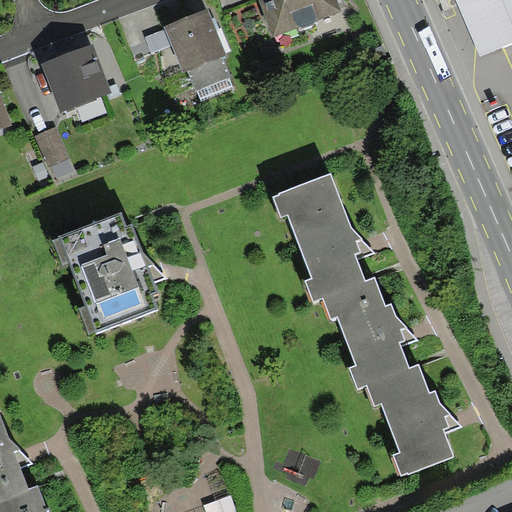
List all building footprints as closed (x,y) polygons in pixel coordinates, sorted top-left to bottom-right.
[(261,0),(274,36),(335,14),(329,0),(261,0)] [(511,0),(462,0),(481,42),(511,28),(511,0)] [(223,63),(205,15),(163,31),(182,79),(223,63)] [(105,104),(84,50),(43,66),(64,120),(105,104)] [(61,160),(51,133),(36,139),(47,166),(61,160)] [(348,234),(327,180),(271,201),(280,225),(286,223),(309,283),(301,288),(310,307),(367,286),(353,248),(360,246),(348,234)] [(152,311),(116,216),(52,241),(88,335),(152,311)] [(356,394),(408,373),(400,351),(404,350),(399,337),(406,334),(393,322),(389,311),(385,313),(373,284),(317,306),(325,327),(337,323),(356,371),(348,374),(356,394)] [(401,480),(454,459),(445,437),(450,436),(445,423),(452,420),(439,408),(435,397),(430,399),(419,370),(363,392),(371,413),(382,409),(401,457),(394,460),(401,480)] [(5,435),(0,422),(0,501),(26,491),(10,449),(16,447),(5,435)] [(45,511),(36,489),(0,503),(0,511),(45,511)]
